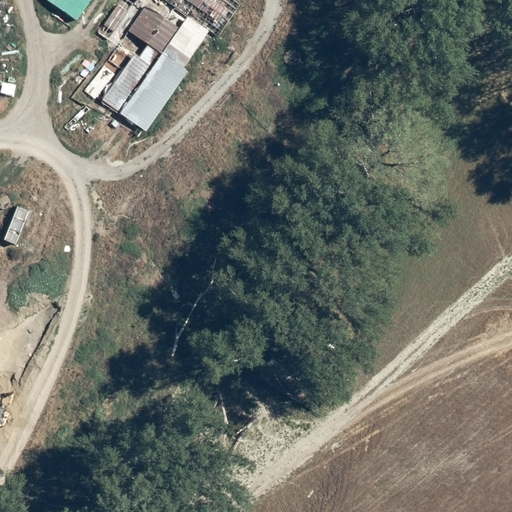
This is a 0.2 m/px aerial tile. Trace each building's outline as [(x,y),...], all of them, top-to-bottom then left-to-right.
[(41,0),(69,19),(82,0),(41,0)] [(138,42),(185,72),(210,35),(157,0),(150,0),(128,36),(138,42)] [(157,0),(210,35),(217,40),(239,8),(227,0),(157,0)] [(128,9),(114,1),(99,27),(114,35),(128,9)] [(185,72),(138,42),(100,100),(151,134),(190,75),(185,72)]
